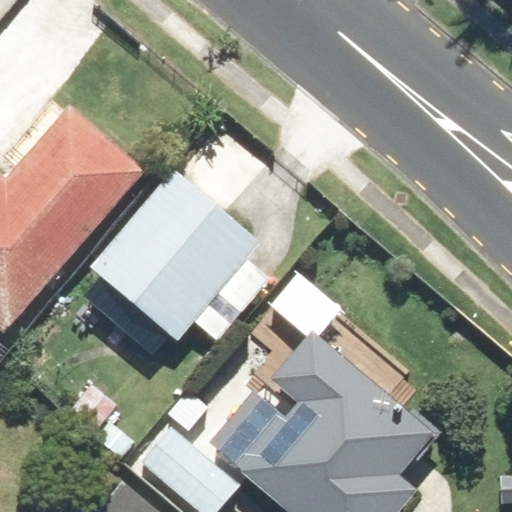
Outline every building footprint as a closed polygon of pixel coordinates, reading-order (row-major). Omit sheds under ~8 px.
[(19,175),(0,158),(0,310),(19,327),(156,164),(81,101),(19,175)] [(293,218),(250,180),(259,169),(217,132),(155,203),(104,260),(190,335),(293,218)] [(419,373),(311,269),(251,332),(289,369),(224,436),(302,511),(404,511),(428,488),(408,469),(449,427),(407,386),(419,373)] [(100,374),(66,412),(92,435),(126,397),(100,374)] [(226,511),(246,489),(174,427),(145,461),(203,511),(226,511)] [(173,511),(131,474),(96,511),(173,511)]
